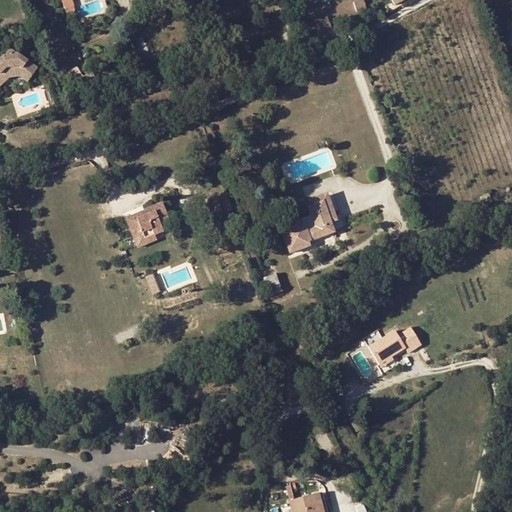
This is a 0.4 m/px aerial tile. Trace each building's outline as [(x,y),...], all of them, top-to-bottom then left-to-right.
[(62,0),(66,11),(75,8),(72,0),(62,0)] [(301,8),(319,2),(318,0),(302,0),(299,2),(301,8)] [(358,0),(353,1),(356,11),(365,8),(362,0),(358,0)] [(312,22),(316,32),(331,26),(327,16),(312,22)] [(128,48),(140,44),(138,38),(126,41),(128,48)] [(140,44),(128,48),(131,55),(142,51),(140,44)] [(20,72),(29,79),(37,68),(16,53),(13,53),(12,50),(8,52),(7,54),(3,56),(0,59),(0,80),(8,73),(20,72)] [(168,53),(170,58),(180,55),(178,50),(168,53)] [(225,55),(227,62),(235,60),(233,52),(225,55)] [(70,71),(80,89),(87,85),(77,66),(70,71)] [(19,77),(27,82),(29,79),(20,72),(8,73),(0,80),(0,84),(1,86),(9,78),(19,77)] [(108,126),(110,133),(119,130),(116,123),(108,126)] [(323,201),(330,222),(337,220),(327,193),(307,200),(309,206),(323,201)] [(488,205),(488,202),(491,201),(488,193),(480,196),(484,207),(488,205)] [(323,201),(309,206),(308,206),(311,216),(297,221),(298,225),(282,230),(289,252),(309,245),(307,241),(333,232),(330,222),(323,201)] [(142,232),(144,237),(154,234),(163,230),(160,223),(169,220),(163,203),(144,210),(145,211),(146,215),(137,218),(135,215),(127,218),(134,236),(142,232)] [(142,232),(134,236),(138,247),(156,240),(154,234),(144,237),(142,232)] [(264,277),(271,294),(280,291),(274,273),(264,277)] [(153,274),(147,277),(154,294),(160,292),(153,274)] [(408,352),(420,344),(410,328),(397,336),(395,331),(369,347),(379,364),(391,356),(405,348),(408,352)] [(304,337),(303,333),(294,337),(297,344),(306,341),(304,337)] [(299,351),(308,348),(306,341),(297,344),(299,351)] [(282,348),(273,351),(272,352),(275,362),(285,358),(282,348)] [(391,356),(379,364),(383,370),(395,362),(391,356)] [(323,511),(319,493),(315,494),(289,501),(291,511),(323,511)] [(153,511),(153,502),(128,504),(129,511),(153,511)]
